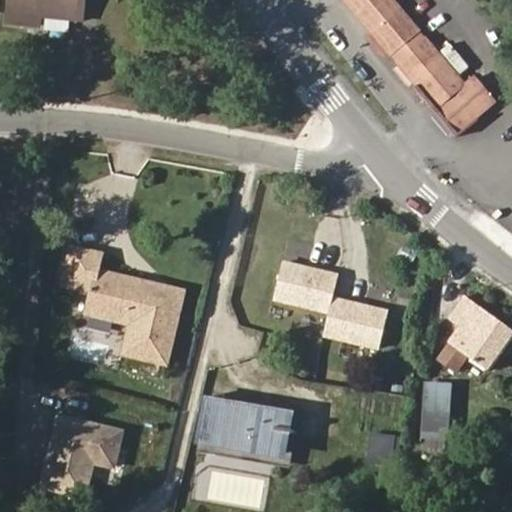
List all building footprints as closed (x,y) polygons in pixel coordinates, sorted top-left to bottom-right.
[(9,0),(8,22),(38,25),(39,14),(77,18),(79,0),(9,0)] [(466,86),(392,0),(343,0),(368,28),(437,110),(466,86)] [(174,335),(181,304),(138,293),(140,281),(98,271),(101,257),(71,250),(62,286),(93,293),(88,315),(114,321),(130,325),(123,355),(162,364),(169,334),(174,335)] [(342,270),(289,257),(278,302),(332,315),(336,297),(342,270)] [(181,304),(184,292),(140,281),(138,293),(181,304)] [(396,310),(336,297),(332,315),(327,341),(386,354),(396,310)] [(490,369),(511,339),(511,332),(465,299),(451,318),(462,326),(451,341),(452,342),(441,357),(458,370),(469,354),(490,369)] [(110,335),(114,321),(88,315),(85,329),(110,335)] [(446,440),(450,383),(425,382),(422,438),(446,440)] [(285,454),(292,411),(206,397),(199,440),(285,454)] [(57,415),(43,491),(92,500),(98,469),(122,473),(130,428),(57,415)]
